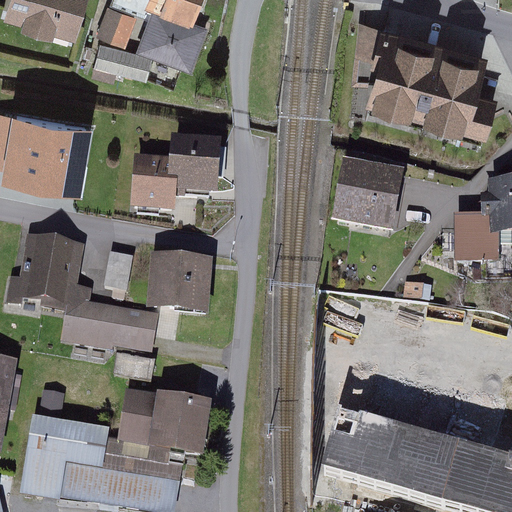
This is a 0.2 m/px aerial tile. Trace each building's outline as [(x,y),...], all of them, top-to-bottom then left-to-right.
[(94,0),(15,0),(8,23),(81,44),(94,0)] [(212,0),(153,0),(151,8),(201,28),(212,0)] [(144,21),(113,9),(102,37),(134,49),(144,21)] [(209,39),(157,16),(142,52),(194,74),(209,39)] [(489,60),(358,24),(353,87),(370,88),(364,111),(484,145),(496,102),(479,97),(489,60)] [(103,48),(98,69),(150,81),(155,60),(103,48)] [(92,123),(17,110),(8,162),(83,175),(92,123)] [(179,165),(142,161),(137,217),(186,221),(188,199),(228,202),(232,152),(181,148),(179,165)] [(394,240),(404,180),(343,170),(333,230),(394,240)] [(493,193),(490,193),(491,204),(481,205),(481,222),(454,223),(457,270),(499,268),(498,251),(511,250),(511,179),(493,181),(493,193)] [(96,255),(34,243),(21,313),(70,322),(65,348),(155,364),(163,322),(86,308),(96,255)] [(126,287),(131,257),(111,254),(107,284),(126,287)] [(221,267),(161,262),(156,320),(216,325),(221,267)] [(511,340),(488,334),(478,372),(511,381),(511,340)] [(27,370),(0,365),(0,462),(11,464),(27,370)] [(425,445),(441,389),(355,365),(340,420),(425,445)] [(43,415),(63,415),(63,392),(43,392),(43,415)] [(165,408),(125,400),(117,447),(156,456),(165,408)] [(213,417),(165,408),(156,456),(203,465),(213,417)] [(449,511),(511,511),(511,470),(425,445),(340,420),(323,475),(449,511)] [(118,437),(40,424),(27,504),(75,511),(178,511),(184,478),(114,466),(117,447),(118,437)]
